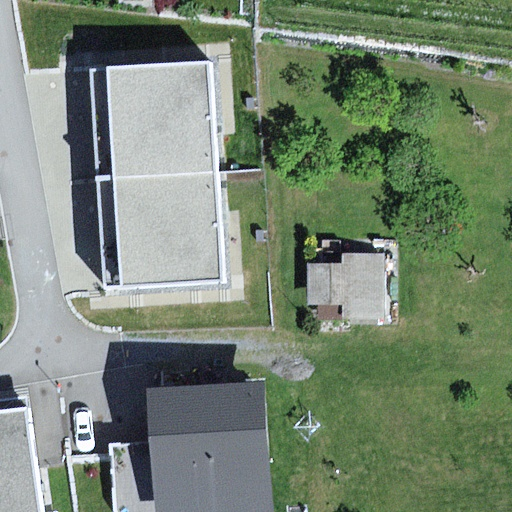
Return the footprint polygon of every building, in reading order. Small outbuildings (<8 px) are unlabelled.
[(94,75),(101,184),(216,176),(209,67),(94,75)] [(222,284),(216,176),(101,184),(109,291),(222,284)] [(384,254),(342,254),(342,265),(309,265),(310,304),(344,304),(344,323),(385,323),(384,254)] [(276,511),(267,382),(150,390),(154,442),(158,511),(276,511)] [(42,511),(29,410),(0,414),(0,511),(42,511)] [(158,511),(154,442),(109,445),(114,511),(113,511),(158,511)]
